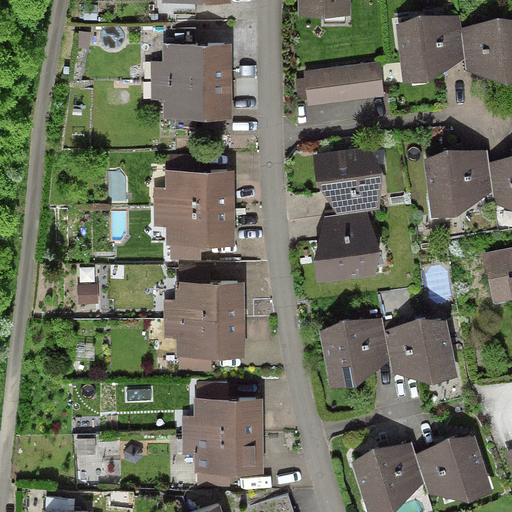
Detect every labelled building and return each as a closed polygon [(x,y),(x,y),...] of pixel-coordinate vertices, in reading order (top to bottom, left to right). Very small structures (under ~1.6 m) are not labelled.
[(298,0),(299,16),(352,15),(351,0),(298,0)] [(81,4),(80,20),(97,20),(97,4),(81,4)] [(420,15),(397,25),(404,82),(427,83),(465,59),(461,27),(460,15),(420,15)] [(511,19),(498,17),(461,27),(465,59),(466,71),(506,85),(511,83),(511,19)] [(78,47),(90,47),(91,32),(79,31),(78,47)] [(152,62),(152,81),(232,80),(232,44),(163,45),(163,61),(152,62)] [(380,61),(304,71),(305,78),(307,99),(308,106),(384,96),(380,61)] [(298,100),(307,99),(305,78),(295,79),(298,100)] [(232,80),(152,81),(152,100),(164,100),(164,120),(233,119),(232,80)] [(370,147),(314,156),(316,182),(337,215),(367,211),(379,210),(383,174),(370,147)] [(493,192),(490,163),(488,150),(446,150),(424,159),(432,218),(457,217),(493,192)] [(511,155),(490,163),(493,192),(494,204),(511,210),(511,155)] [(154,187),(154,207),(234,206),(234,170),(165,171),(165,187),(154,187)] [(234,206),(154,207),(154,226),(165,226),(165,245),(170,245),(202,245),(234,245),(234,206)] [(382,252),(367,211),(337,215),(325,216),(313,260),(318,283),(376,276),(382,252)] [(202,259),(202,245),(170,245),(170,259),(202,259)] [(511,291),(510,278),(511,277),(511,247),(484,252),(494,303),(511,300),(511,291)] [(165,300),(165,319),(245,319),(245,283),(176,283),(176,300),(165,300)] [(97,284),(78,285),(79,305),(98,304),(97,284)] [(344,320),(319,330),(331,388),(357,388),(390,360),(385,330),(383,317),(344,320)] [(420,318),(385,330),(390,360),(392,372),(433,385),(459,377),(447,319),(420,318)] [(245,319),(165,319),(165,338),(176,338),(177,358),(182,358),(213,358),(246,357),(245,319)] [(213,372),(213,358),(182,358),(182,372),(213,372)] [(183,416),(183,435),(263,434),(263,398),(194,399),(194,415),(183,416)] [(263,434),(183,435),(183,454),(194,454),(194,474),(199,473),(231,473),(263,473),(263,434)] [(449,439),(416,454),(424,482),(428,495),(469,503),(493,492),(475,435),(449,439)] [(96,439),(77,439),(78,456),(96,456),(96,439)] [(372,449),(353,462),(368,511),(395,511),(424,482),(416,454),(412,442),(372,449)] [(231,488),(231,473),(199,473),(199,488),(231,488)]
